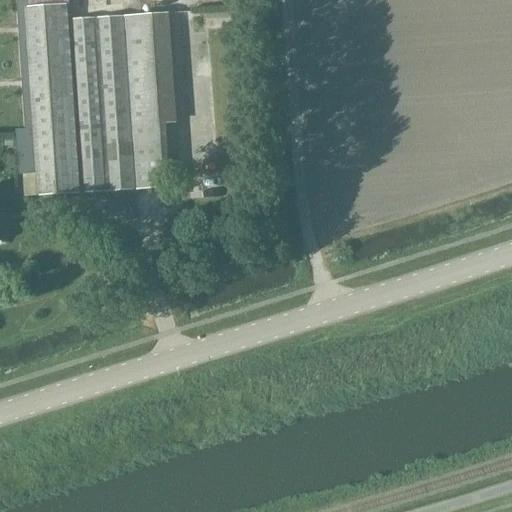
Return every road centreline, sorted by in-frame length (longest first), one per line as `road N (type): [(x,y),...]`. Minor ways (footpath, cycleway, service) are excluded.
road 1 (tertiary): [(0,413),(511,253)]
road 2 (track): [(329,311),(302,190),(291,0)]
